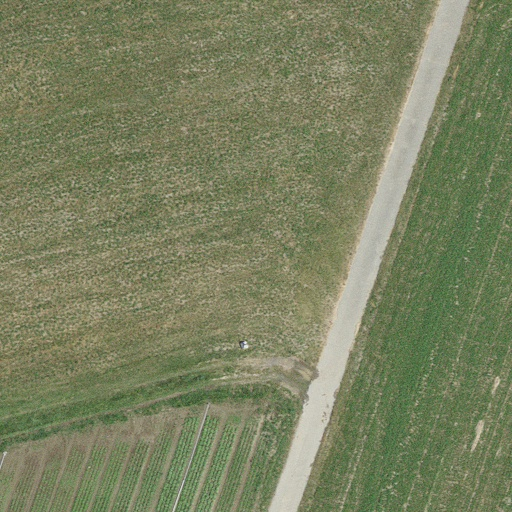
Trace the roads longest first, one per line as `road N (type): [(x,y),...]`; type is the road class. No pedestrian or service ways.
road 1 (track): [(284,511),(460,0)]
road 2 (track): [(330,377),(286,357),(0,432)]
